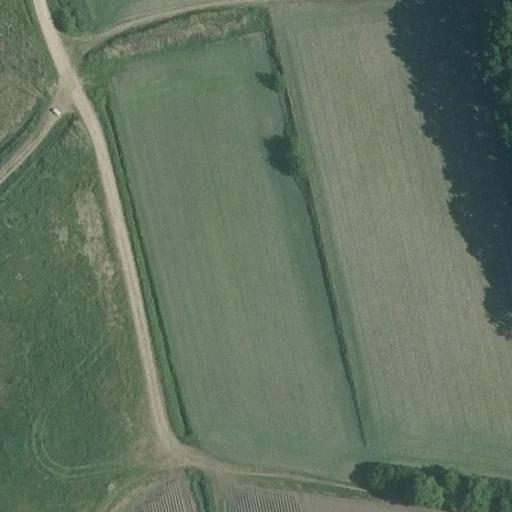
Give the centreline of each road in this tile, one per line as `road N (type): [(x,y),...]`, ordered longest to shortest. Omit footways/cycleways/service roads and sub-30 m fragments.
road 1 (track): [(70,77),(97,129),(163,431),(188,456)]
road 2 (track): [(511,509),(188,456)]
road 3 (track): [(70,77),(89,39),(289,0)]
road 4 (track): [(0,180),(39,141),(70,77)]
